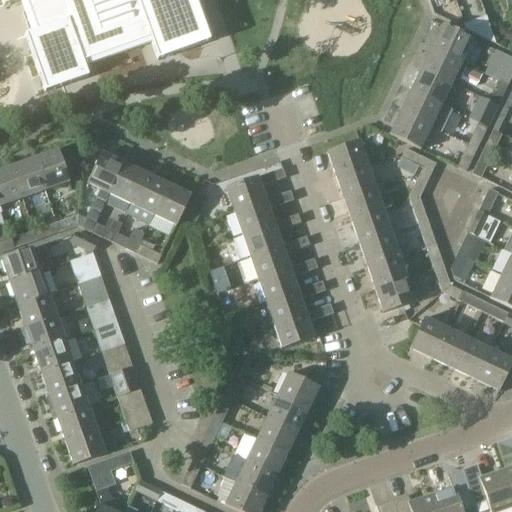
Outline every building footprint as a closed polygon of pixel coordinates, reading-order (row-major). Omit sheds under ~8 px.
[(1,0),(4,7),(23,0),(25,0),(37,32),(25,37),(45,93),(88,78),(83,64),(150,40),(157,61),(210,43),(208,38),(194,0),(1,0)] [(442,27),(431,49),(461,64),(472,41),(442,27)] [(431,49),(421,71),(451,85),(461,64),(431,49)] [(511,60),(510,59),(499,82),(508,86),(511,77),(511,60)] [(421,71),(410,93),(441,107),(451,85),(421,71)] [(499,82),(489,103),(498,108),(508,86),(499,82)] [(511,91),(503,110),(511,114),(511,91)] [(410,93),(400,114),(430,129),(441,134),(451,112),(441,107),(410,93)] [(489,103),(478,125),(487,130),(498,108),(489,103)] [(511,114),(503,110),(493,132),(502,136),(511,114)] [(430,129),(400,114),(389,137),(419,152),(430,129)] [(478,125),(468,147),(477,151),(487,130),(478,125)] [(493,132),(482,154),(491,158),(502,136),(493,132)] [(327,155),(335,178),(367,167),(358,144),(327,155)] [(477,151),(468,147),(457,170),(466,174),(477,151)] [(58,152),(33,161),(44,192),(69,184),(58,152)] [(401,160),(422,171),(426,162),(405,152),(401,160)] [(491,158),(482,154),(471,177),(480,181),(491,158)] [(97,199),(105,203),(109,196),(123,166),(101,155),(87,185),(100,192),(97,199)] [(33,161),(10,169),(22,200),(44,192),(33,161)] [(426,162),(422,171),(416,184),(425,188),(436,166),(426,162)] [(109,196),(131,206),(145,176),(123,166),(109,196)] [(335,178),(343,201),(375,190),(367,167),(335,178)] [(10,169),(0,172),(0,208),(22,200),(10,169)] [(225,190),(234,214),(265,203),(265,202),(260,188),(285,180),(282,171),(257,179),(225,190)] [(152,217),(167,186),(145,176),(131,206),(126,216),(148,226),(152,217)] [(408,199),(410,203),(419,200),(425,188),(416,184),(408,199)] [(167,186),(152,217),(175,228),(190,197),(167,186)] [(343,201),(351,223),(383,212),(375,190),(343,201)] [(489,191),(479,211),(488,215),(498,195),(489,191)] [(234,214),(242,236),(273,225),(268,211),(293,202),(290,193),(265,202),(265,203),(234,214)] [(96,198),(85,221),(94,225),(95,226),(106,203),(105,203),(97,199),(96,198)] [(410,203),(417,226),(427,223),(419,200),(410,203)] [(479,211),(468,233),(477,237),(488,215),(479,211)] [(351,223),(359,246),(391,235),(383,212),(351,223)] [(186,221),(192,224),(195,225),(197,221),(195,215),(190,213),(186,221)] [(242,236),(250,259),(281,248),(281,247),(276,234),(301,225),(298,216),(273,225),(242,236)] [(59,235),(77,228),(78,217),(56,225),(59,235)] [(77,228),(90,234),(94,225),(85,221),(78,217),(77,228)] [(90,234),(112,245),(116,236),(118,237),(124,226),(110,220),(105,230),(95,226),(94,225),(90,234)] [(417,226),(425,248),(435,245),(427,223),(417,226)] [(37,243),(59,235),(56,225),(33,233),(37,243)] [(112,245),(134,255),(138,246),(140,247),(146,236),(135,231),(130,242),(118,237),(116,236),(112,245)] [(14,251),(37,243),(33,233),(11,241),(14,251)] [(468,233),(458,254),(467,259),(477,237),(468,233)] [(75,235),(70,244),(92,255),(97,244),(77,234),(75,235)] [(359,246),(367,269),(399,258),(391,235),(359,246)] [(250,259),(258,282),(289,270),(284,256),(309,247),(306,239),(281,247),(281,248),(250,259)] [(0,255),(14,251),(11,241),(0,244),(0,255)] [(425,248),(433,271),(443,268),(435,245),(425,248)] [(138,246),(134,255),(157,266),(161,257),(140,247),(138,246)] [(1,261),(9,285),(41,274),(33,250),(1,261)] [(467,259),(458,254),(450,270),(453,278),(457,280),(467,259)] [(511,256),(501,278),(511,283),(511,256)] [(367,269),(375,292),(407,281),(399,258),(367,269)] [(258,282),(265,304),(297,292),(292,279),(317,270),(314,261),(289,270),(258,282)] [(74,275),(78,286),(100,278),(96,267),(74,275)] [(433,271),(441,295),(450,288),(443,268),(433,271)] [(9,285),(17,308),(49,297),(41,274),(9,285)] [(82,298),(104,290),(100,278),(78,286),(82,298)] [(511,283),(501,278),(490,300),(511,310),(511,283)] [(214,286),(217,295),(230,290),(227,281),(214,286)] [(407,281),(375,292),(383,315),(415,304),(407,281)] [(265,304),(273,326),(305,315),(300,301),(325,293),(322,284),(297,292),(265,304)] [(441,295),(460,304),(464,295),(450,288),(441,295)] [(460,304),(481,314),(485,305),(464,295),(460,304)] [(17,308),(25,331),(57,319),(49,297),(17,308)] [(481,314),(503,324),(508,315),(485,305),(481,314)] [(305,315),(273,326),(282,351),(314,339),(308,324),(333,315),(330,306),(305,315)] [(90,320),(94,332),(116,324),(112,313),(90,320)] [(30,344),(33,353),(65,342),(57,319),(25,331),(22,332),(27,346),(30,344)] [(410,351),(432,361),(447,331),(424,321),(410,351)] [(98,343),(120,335),(116,324),(94,332),(98,343)] [(432,361),(454,372),(468,341),(447,331),(432,361)] [(454,372),(476,382),(490,352),(468,341),(454,372)] [(33,353),(41,375),(73,364),(65,342),(33,353)] [(490,352),(476,382),(498,393),(511,364),(511,362),(499,356),(503,348),(494,344),(490,352)] [(244,354),(234,376),(243,381),(253,359),(244,354)] [(106,366),(109,377),(132,369),(128,358),(106,366)] [(41,375),(49,398),(81,387),(73,364),(41,375)] [(132,369),(109,377),(117,400),(140,392),(136,380),(132,369)] [(288,375),(277,397),(307,412),(318,389),(288,375)] [(234,376),(223,398),(232,403),(243,381),(234,376)] [(89,410),(81,387),(49,398),(46,399),(50,411),(53,410),(57,421),(89,410)] [(277,397),(267,419),(297,433),(307,412),(277,397)] [(223,398),(213,420),(222,424),(232,403),(223,398)] [(144,403),(121,411),(125,422),(148,414),(144,403)] [(57,421),(65,443),(96,432),(89,410),(57,421)] [(148,414),(125,422),(129,434),(152,426),(148,414)] [(267,419),(256,440),(287,455),(297,433),(267,419)] [(213,420),(203,442),(212,446),(222,424),(213,420)] [(96,432),(65,443),(73,467),(105,456),(96,432)] [(256,440),(246,462),(276,476),(287,455),(256,440)] [(203,442),(192,463),(201,468),(212,446),(203,442)] [(115,486),(110,473),(133,465),(129,453),(87,469),(96,493),(115,486)] [(246,462),(236,484),(266,499),(269,500),(276,486),(273,484),(276,476),(246,462)] [(201,468),(192,463),(181,486),(190,491),(201,468)] [(477,467),(462,472),(474,508),(487,503),(489,511),(503,511),(511,509),(511,501),(502,472),(481,479),(477,467)] [(511,468),(502,472),(511,501),(511,468)] [(452,489),(431,496),(435,511),(462,511),(474,508),(462,472),(447,477),(452,489)] [(135,492),(156,502),(160,493),(139,483),(135,492)] [(259,511),(266,499),(236,484),(225,507),(235,511),(259,511)] [(156,502),(176,511),(177,511),(182,503),(160,493),(156,502)] [(408,497),(392,502),(395,511),(435,511),(431,496),(410,503),(408,497)] [(395,511),(392,502),(376,508),(377,511),(395,511)] [(177,511),(199,511),(182,503),(177,511)]
